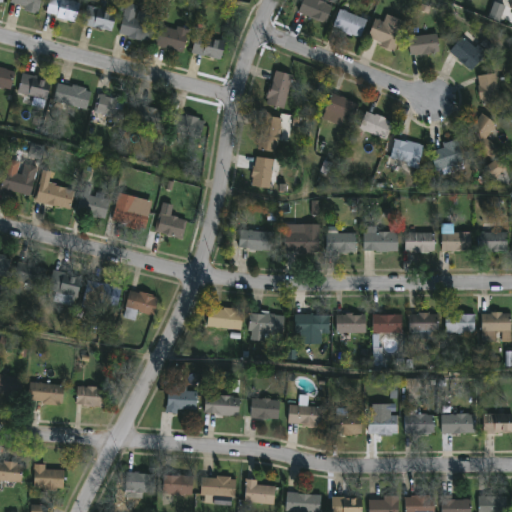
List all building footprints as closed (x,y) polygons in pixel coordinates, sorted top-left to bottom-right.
[(43,0),(40,14),(25,11),(26,7),(12,3),(12,0),(43,0)] [(77,0),(77,3),(81,4),(76,23),(58,18),(59,16),(48,13),(51,0),(77,0)] [(322,0),(335,5),(328,23),(300,12),(304,0),(322,0)] [(140,4),(138,10),(157,15),(150,41),(144,40),(143,42),(130,39),(130,36),(120,33),(128,4),(131,4),(131,2),(140,4)] [(488,17),(499,22),(505,6),(494,2),(488,17)] [(118,13),(113,32),(83,26),(89,5),(118,13)] [(343,10),(361,18),(363,13),(371,17),(361,39),(336,27),(343,10)] [(405,30),(396,53),(382,48),(384,43),(371,38),(378,20),(405,30)] [(191,30),(184,54),(156,46),(162,26),(178,31),(179,27),(191,30)] [(469,30),(483,41),(486,38),(494,44),(473,70),(460,60),(461,59),(451,51),(469,30)] [(228,43),(223,62),(193,54),(199,34),(228,43)] [(442,53),(412,56),(410,38),(440,34),(442,53)] [(0,66),(17,70),(13,89),(0,86),(0,66)] [(295,74),(285,108),(268,103),(270,98),(268,98),(276,69),(295,74)] [(55,81),(49,100),(18,91),(23,72),(55,81)] [(498,72),(499,81),(505,80),(507,88),(502,89),(504,101),(483,104),(481,91),(479,91),(479,89),(480,88),(481,85),(479,75),(498,72)] [(59,82),(74,86),(74,84),(88,87),(88,89),(94,91),(89,110),(55,101),(59,82)] [(128,99),(124,119),(108,115),(106,124),(92,121),(99,92),(128,99)] [(361,104),(350,128),(324,117),(335,92),(361,104)] [(171,111),(166,130),(158,128),(156,135),(130,129),(137,102),(171,111)] [(369,110),(387,117),(387,119),(396,123),(388,140),(362,128),(369,110)] [(485,112),(499,123),(488,137),(501,148),(494,158),(466,136),(474,126),(473,126),(485,112)] [(176,113),(187,116),(187,114),(206,120),(201,138),(171,131),(176,113)] [(282,133),(280,144),(278,144),(277,151),(259,148),(264,115),(283,118),(282,133)] [(396,138),(426,144),(420,168),(407,165),(408,161),(391,157),(396,138)] [(466,168),(441,175),(440,170),(438,171),(432,151),(446,147),(445,143),(460,139),(466,161),(465,162),(466,168)] [(275,159),(271,188),(253,185),(255,177),(253,176),(255,166),(256,166),(258,156),(275,159)] [(507,168),(497,157),(483,170),(493,181),(507,168)] [(36,177),(31,196),(12,191),(11,195),(0,192),(6,169),(36,177)] [(49,181),(76,189),(71,208),(37,200),(42,182),(48,183),(49,181)] [(107,193),(105,199),(112,200),(109,215),(101,213),(100,216),(92,215),(93,210),(80,207),(83,194),(96,196),(97,191),(107,193)] [(151,210),(146,229),(113,220),(121,192),(138,197),(136,206),(151,210)] [(311,216),(320,215),(320,201),(311,201),(311,216)] [(160,213),(171,216),(172,215),(189,220),(184,239),(156,231),(160,213)] [(322,223),(322,252),(301,253),(301,251),(287,251),(287,223),(322,223)] [(378,232),(380,231),(401,233),(400,251),(365,250),(365,232),(368,232),(368,226),(378,226),(378,232)] [(254,229),(254,230),(277,231),(276,251),(251,250),(251,248),(242,247),(243,229),(254,229)] [(414,231),(436,232),(436,251),(418,253),(416,252),(416,250),(407,250),(407,232),(414,231)] [(486,231),(486,232),(509,232),(509,251),(480,251),(480,232),(486,231)] [(473,232),(473,251),(443,250),(444,232),(473,232)] [(352,251),(352,252),(348,254),(329,252),(329,233),(358,233),(358,251),(352,251)] [(0,253),(7,256),(7,258),(13,259),(7,277),(0,275),(0,253)] [(49,270),(44,287),(14,278),(19,261),(49,270)] [(84,277),(79,296),(77,295),(74,306),(55,301),(57,291),(49,289),(55,269),(84,277)] [(124,288),(119,307),(103,302),(100,311),(83,306),(90,279),(124,288)] [(132,290),(140,293),(141,291),(160,298),(155,315),(139,310),(136,320),(124,316),(132,290)] [(240,308),(239,311),(245,312),(242,330),(208,326),(211,308),(225,309),(225,307),(240,308)] [(431,312),(431,314),(440,314),(440,338),(414,339),(414,332),(412,332),(412,314),(431,312)] [(504,312),(504,313),(511,313),(511,342),(503,342),(503,332),(499,332),(499,341),(483,341),(484,313),(504,312)] [(286,316),(285,334),(267,333),(266,340),(252,339),(253,331),(251,331),(252,313),(286,316)] [(368,313),(368,333),(338,332),(339,314),(347,315),(347,313),(368,313)] [(470,332),(470,333),(448,332),(448,313),(477,314),(477,332),(470,332)] [(331,333),(297,333),(297,315),(331,315),(331,333)] [(405,332),(375,332),(375,315),(405,315),(405,332)] [(0,373),(25,378),(22,397),(0,393),(0,373)] [(67,385),(65,404),(44,403),(44,402),(31,401),(32,382),(67,385)] [(86,386),(108,388),(107,407),(84,405),(84,404),(77,403),(78,386),(86,386)] [(199,391),(198,409),(179,409),(179,414),(167,412),(167,405),(170,405),(171,390),(199,391)] [(220,395),(220,396),(233,396),(233,397),(242,397),(241,416),(217,415),(218,413),(206,412),(207,395),(220,395)] [(310,395),(309,407),(325,408),(324,425),(290,423),(291,405),(300,405),(301,395),(310,395)] [(272,398),(272,400),(281,400),(280,419),(252,418),(253,398),(272,398)] [(349,408),(349,415),(363,415),(363,435),(344,435),(344,434),(334,434),(335,415),(338,415),(338,408),(349,408)] [(437,415),(436,434),(407,434),(407,415),(409,415),(409,408),(422,408),(421,414),(437,415)] [(470,413),(470,414),(477,414),(477,433),(443,433),(443,415),(470,413)] [(499,434),(485,434),(485,413),(511,413),(511,432),(499,432),(499,434)] [(399,435),(370,435),(370,415),(399,415),(399,435)] [(5,461),(25,465),(23,482),(1,480),(0,490),(0,461),(4,462),(5,461)] [(67,470),(66,488),(58,488),(57,494),(45,494),(46,487),(35,487),(36,463),(47,464),(47,469),(67,470)] [(157,474),(156,492),(144,492),(144,499),(126,498),(128,472),(157,474)] [(185,474),(185,476),(195,476),(194,494),(173,495),(173,494),(163,493),(164,475),(185,474)] [(232,476),(232,479),(237,480),(236,497),(217,495),(216,504),(206,503),(206,496),(202,496),(204,477),(218,478),(218,475),(232,476)] [(277,486),(275,505),(247,502),(249,479),(259,480),(258,484),(277,486)] [(323,495),(322,511),(299,511),(288,511),(289,492),(323,495)] [(430,495),(430,497),(437,497),(437,511),(407,511),(407,497),(413,497),(413,495),(430,495)] [(473,499),(472,511),(443,511),(443,495),(453,496),(453,499),(473,499)] [(371,511),(371,500),(386,500),(386,496),(401,496),(400,511),(371,511)] [(509,497),(508,511),(480,511),(480,496),(509,497)] [(346,497),(364,498),(364,511),(334,511),(334,497),(346,497)]
